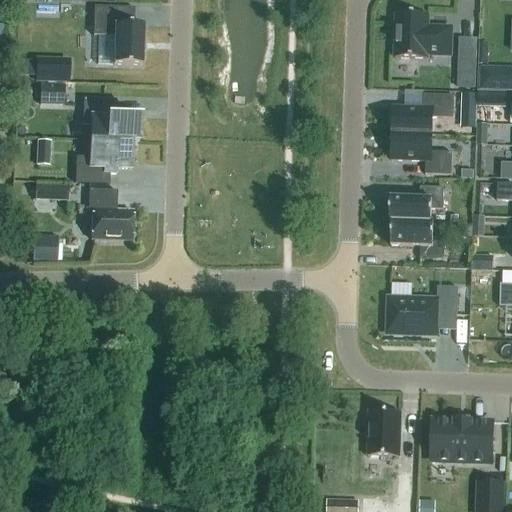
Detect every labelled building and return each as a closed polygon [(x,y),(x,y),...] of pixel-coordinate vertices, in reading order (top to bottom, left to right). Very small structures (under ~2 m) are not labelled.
[(93,8),(92,37),(97,37),(96,65),(112,66),(140,67),(142,27),(117,26),(117,9),(93,8)] [(396,15),(395,59),(426,60),(427,56),(451,57),(452,29),(428,28),(428,16),(396,15)] [(476,65),(477,40),(460,39),(459,64),(476,65)] [(479,91),(511,91),(511,68),(480,68),(479,91)] [(39,106),(63,107),(63,85),(39,85),(39,106)] [(477,108),(505,109),(506,94),(478,94),(477,108)] [(476,95),(462,95),(462,112),(475,112),(476,95)] [(392,136),(432,137),(433,120),(453,121),(454,98),(424,97),(424,110),(393,109),(392,136)] [(89,142),(131,144),(131,143),(138,144),(138,119),(122,118),(122,113),(115,113),(115,101),(82,100),(82,126),(90,126),(89,142)] [(425,177),(451,178),(452,155),(431,154),(432,137),(392,136),(391,163),(426,164),(425,177)] [(49,142),(36,142),(35,154),(49,155),(49,142)] [(130,170),(131,144),(89,142),(89,159),(75,158),(74,185),(108,186),(108,175),(115,175),(115,170),(130,170)] [(511,165),(502,165),(502,180),(511,180),(511,165)] [(444,208),(445,186),(422,185),(421,200),(390,199),(389,223),(433,224),(431,224),(431,207),(444,208)] [(511,185),(497,185),(497,202),(511,202),(511,185)] [(67,187),(34,187),(34,202),(66,203),(67,187)] [(116,192),(88,191),(87,214),(91,214),(90,241),(130,243),(131,213),(115,212),(116,192)] [(433,224),(389,223),(389,224),(392,224),(391,247),(420,248),(420,260),(444,261),(445,239),(433,239),(433,224)] [(57,238),(33,237),(32,262),(56,263),(57,238)] [(481,260),(480,272),(504,273),(505,261),(481,260)] [(511,285),(500,285),(500,308),(511,308),(511,285)] [(389,300),(388,334),(436,336),(436,316),(456,316),(457,288),(437,288),(436,302),(389,300)] [(369,413),(367,458),(399,459),(401,414),(369,413)] [(433,422),(431,462),(491,464),(492,424),(433,422)] [(479,485),(477,511),(501,511),(503,486),(479,485)]
